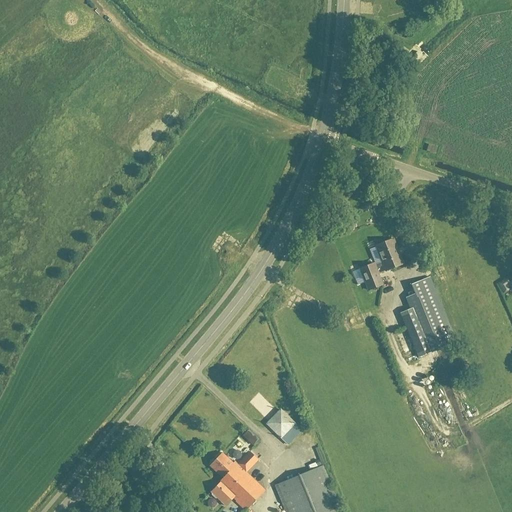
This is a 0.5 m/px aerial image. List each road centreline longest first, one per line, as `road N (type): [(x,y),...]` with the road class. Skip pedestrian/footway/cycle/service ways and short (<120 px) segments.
road 1 (secondary): [(65,511),(259,275),(322,139)]
road 2 (unclassified): [(322,139),(511,200)]
road 3 (secondary): [(322,139),(344,0)]
